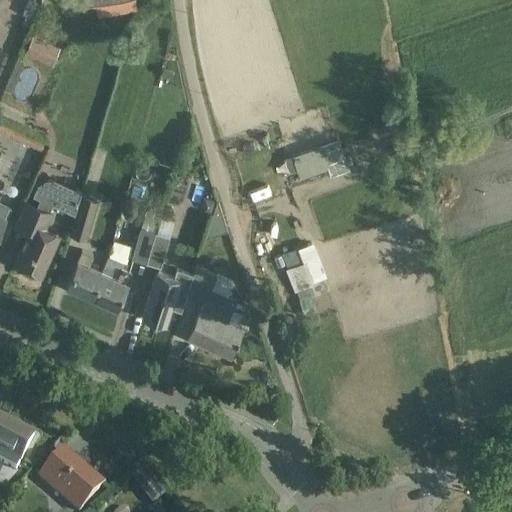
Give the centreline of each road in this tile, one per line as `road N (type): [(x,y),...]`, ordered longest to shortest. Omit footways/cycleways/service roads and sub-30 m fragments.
road 1 (unclassified): [(180,0),(191,76),(301,417),(300,448),(282,463)]
road 2 (tertiary): [(282,463),(246,430),(0,325)]
